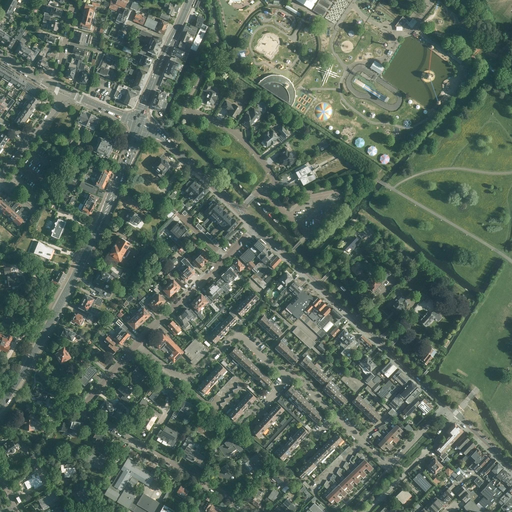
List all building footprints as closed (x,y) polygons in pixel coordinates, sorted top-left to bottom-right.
[(110,0),(110,5),(109,8),(111,9),(116,11),(118,5),(125,8),(127,4),(128,0),(121,0),(121,1),(118,0),(117,0),(117,1),(113,0),(110,0)] [(295,0),(304,5),(312,10),(313,10),(323,16),(332,0),(295,0)] [(84,10),(93,12),(94,8),(96,9),(96,7),(99,7),(99,4),(93,2),(92,5),(86,4),(85,6),(84,8),(85,8),(84,10)] [(167,2),(165,7),(169,9),(171,10),(169,14),(173,15),(175,11),(177,12),(179,7),(171,3),(171,4),(167,2)] [(4,9),(12,13),(15,7),(7,3),(7,4),(6,4),(5,5),(6,6),(4,9)] [(299,14),(288,7),(286,11),(297,18),(299,14)] [(43,15),(45,16),(50,17),(51,15),(60,17),(61,16),(62,12),(62,11),(58,10),(58,9),(55,8),(55,9),(51,8),(50,8),(50,11),(49,14),(46,13),(45,13),(44,13),(43,15)] [(12,13),(4,9),(3,10),(2,10),(1,12),(2,13),(1,14),(10,19),(12,17),(10,16),(12,13)] [(123,13),(118,24),(122,26),(123,24),(124,24),(124,23),(125,23),(127,18),(126,17),(129,10),(126,9),(126,10),(125,10),(123,13)] [(115,23),(118,24),(123,13),(120,12),(116,20),(115,23)] [(133,21),(138,23),(141,15),(137,13),(133,21)] [(148,17),(144,25),(164,34),(166,29),(166,27),(167,27),(168,24),(168,23),(165,22),(161,20),(159,23),(151,19),(153,14),(149,13),(148,17)] [(141,15),(138,23),(143,25),(146,17),(141,15)] [(49,24),(48,25),(47,29),(58,31),(60,23),(50,20),(50,17),(45,16),(43,22),(49,24)] [(82,21),(81,21),(92,24),(94,24),(95,19),(92,18),(83,16),(82,16),(82,18),(82,19),(82,21)] [(181,41),(178,48),(188,53),(190,48),(195,51),(207,26),(202,24),(204,19),(200,17),(198,16),(195,26),(195,27),(191,25),(190,27),(191,28),(185,26),(182,32),(179,40),(181,41)] [(402,16),(395,26),(396,27),(403,27),(407,21),(407,20),(402,16)] [(413,18),(407,25),(408,25),(411,27),(412,28),(417,22),(413,18)] [(80,23),(79,25),(80,25),(80,27),(82,28),(81,29),(90,32),(92,24),(81,21),(81,23),(80,23)] [(150,40),(148,44),(159,48),(162,40),(161,38),(141,30),(140,34),(149,38),(149,37),(153,39),(152,41),(150,40)] [(10,37),(6,45),(5,44),(5,45),(7,46),(7,47),(8,48),(9,47),(11,48),(17,39),(19,40),(23,34),(24,32),(23,31),(22,33),(20,32),(18,36),(16,35),(15,38),(14,39),(10,37)] [(90,40),(91,41),(91,39),(90,38),(91,35),(77,31),(76,36),(77,36),(76,41),(76,43),(88,46),(89,43),(90,40)] [(5,34),(0,41),(1,41),(1,42),(2,43),(3,43),(4,43),(6,44),(10,37),(9,36),(5,34)] [(44,34),(42,40),(54,43),(54,42),(55,42),(56,38),(55,38),(55,37),(52,36),(52,35),(48,34),(48,35),(44,34)] [(116,42),(118,43),(121,38),(121,36),(118,35),(117,36),(118,37),(117,39),(113,37),(111,40),(116,42)] [(21,54),(26,47),(27,46),(23,44),(24,43),(23,43),(25,40),(21,38),(18,43),(20,45),(19,46),(16,51),(18,52),(18,53),(20,55),(21,54)] [(121,38),(118,44),(127,47),(128,43),(126,42),(126,40),(121,38)] [(47,56),(46,58),(42,56),(45,52),(47,53),(48,50),(50,51),(51,48),(50,47),(52,45),(47,43),(42,51),(40,54),(39,56),(42,57),(37,65),(46,70),(48,66),(49,64),(48,63),(49,61),(49,60),(51,58),(47,56)] [(142,48),(141,50),(155,56),(159,48),(148,44),(146,50),(142,48)] [(24,56),(27,58),(31,50),(26,47),(27,46),(26,47),(21,54),(22,55),(22,56),(23,57),(24,56)] [(74,47),(72,53),(73,53),(72,54),(83,56),(84,55),(85,54),(85,52),(85,51),(85,50),(85,49),(80,48),(78,48),(78,47),(74,46),(74,47)] [(132,53),(136,54),(142,56),(140,59),(139,63),(128,58),(127,61),(133,63),(132,64),(138,66),(139,64),(144,65),(143,66),(150,69),(152,64),(154,59),(153,58),(153,57),(154,57),(155,56),(141,50),(140,53),(138,52),(133,50),(124,47),(122,51),(131,54),(132,53)] [(171,55),(175,57),(179,58),(179,57),(182,58),(184,54),(187,55),(188,53),(178,48),(178,49),(175,48),(172,54),(171,55)] [(31,50),(27,58),(28,58),(27,59),(30,61),(30,60),(32,61),(38,52),(37,52),(38,51),(36,50),(36,51),(33,49),(32,50),(31,50)] [(104,55),(96,73),(109,78),(109,77),(109,76),(109,75),(109,74),(108,73),(108,72),(108,71),(104,69),(107,64),(111,65),(114,59),(104,55)] [(79,64),(81,65),(81,63),(83,58),(75,56),(74,59),(80,60),(79,64)] [(171,57),(169,62),(182,67),(185,61),(175,57),(174,58),(171,57)] [(371,67),(380,73),(384,67),(374,61),(371,67)] [(169,62),(166,68),(179,74),(179,72),(180,72),(182,67),(169,62)] [(84,68),(85,64),(81,63),(81,65),(80,70),(79,72),(83,73),(81,82),(83,82),(83,83),(86,84),(88,85),(90,74),(86,73),(87,70),(84,68)] [(68,70),(67,69),(65,74),(67,74),(66,77),(69,78),(69,79),(72,79),(73,79),(76,66),(70,64),(68,70)] [(137,75),(136,78),(144,81),(147,72),(143,71),(144,69),(138,67),(138,69),(137,68),(137,69),(136,70),(136,71),(126,68),(124,72),(131,75),(132,73),(136,74),(137,75)] [(179,74),(166,68),(164,74),(165,76),(168,78),(176,81),(179,74)] [(13,74),(7,70),(2,78),(9,82),(13,74)] [(20,78),(13,74),(9,82),(16,86),(20,78)] [(258,85),(291,107),(295,100),(295,91),(290,83),(284,78),(271,76),(261,81),(258,85)] [(23,80),(20,78),(16,86),(18,87),(22,90),(27,82),(23,80)] [(144,81),(136,78),(132,87),(140,90),(144,81)] [(165,90),(169,92),(170,90),(171,90),(175,82),(168,79),(167,79),(164,78),(160,86),(165,88),(164,90),(165,90)] [(23,90),(27,92),(35,97),(40,90),(31,85),(27,83),(27,82),(22,90),(23,90)] [(114,97),(113,98),(122,102),(126,104),(131,106),(133,107),(136,101),(139,92),(136,90),(124,85),(123,88),(115,84),(113,89),(117,90),(114,97)] [(204,90),(208,92),(204,102),(207,103),(206,104),(210,105),(210,104),(212,105),(214,101),(215,102),(217,97),(216,96),(218,93),(210,89),(211,86),(206,84),(204,90)] [(156,95),(155,99),(162,102),(164,98),(165,95),(161,94),(161,93),(158,92),(156,95)] [(31,99),(29,102),(36,107),(37,107),(39,104),(38,104),(39,102),(33,97),(32,98),(32,97),(30,99),(31,99)] [(166,103),(164,102),(162,102),(155,99),(152,106),(155,107),(155,109),(155,110),(158,111),(159,110),(159,109),(161,110),(161,109),(164,110),(166,103)] [(232,116),(236,118),(242,109),(234,104),(234,106),(226,101),(223,107),(230,111),(229,114),(229,115),(231,116),(232,116)] [(28,104),(26,107),(32,112),(32,111),(33,112),(35,109),(34,108),(36,107),(29,102),(29,103),(28,102),(27,104),(28,104)] [(24,109),(22,112),(29,117),(29,116),(30,117),(32,114),(31,113),(32,112),(26,107),(25,106),(23,109),(24,109)] [(262,114),(254,109),(253,110),(253,112),(252,113),(247,114),(242,120),(244,122),(244,124),(248,127),(249,127),(251,125),(250,123),(255,117),(258,119),(262,114)] [(17,116),(18,116),(19,117),(25,121),(26,121),(26,122),(28,119),(28,118),(29,117),(22,112),(21,111),(17,116)] [(91,114),(86,112),(82,111),(78,120),(78,121),(77,123),(86,127),(91,114)] [(96,116),(91,114),(86,127),(94,130),(95,128),(100,118),(96,117),(96,116)] [(25,121),(19,117),(18,116),(18,117),(15,121),(18,124),(19,125),(18,126),(21,127),(22,126),(25,121)] [(303,124),(295,130),(298,133),(306,127),(303,124)] [(285,139),(286,139),(290,135),(282,127),(278,130),(282,134),(278,137),(273,131),(262,141),(263,142),(263,143),(265,145),(266,145),(267,146),(268,147),(272,144),(271,143),(275,140),(277,139),(281,143),(285,139)] [(3,132),(0,136),(0,138),(6,143),(9,138),(7,136),(8,135),(3,132)] [(104,156),(108,158),(114,144),(111,143),(111,142),(104,138),(104,139),(101,138),(98,143),(96,147),(96,148),(94,152),(97,153),(97,154),(104,157),(104,156)] [(355,146),(363,147),(365,139),(356,138),(355,146)] [(367,154),(376,155),(378,148),(369,146),(367,154)] [(282,156),(279,159),(281,161),(280,161),(280,163),(281,164),(282,164),(283,164),(284,166),(287,163),(289,166),(295,162),(293,159),(288,152),(286,150),(280,154),(282,156)] [(391,159),(386,153),(379,158),(384,164),(391,159)] [(155,172),(161,177),(166,171),(169,167),(170,168),(172,166),(164,159),(163,160),(161,158),(158,162),(157,162),(153,166),(154,167),(153,167),(157,171),(155,172)] [(296,173),(299,178),(303,186),(316,179),(311,171),(319,166),(316,162),(308,166),(307,163),(295,170),(296,173)] [(102,167),(99,173),(109,178),(109,177),(110,177),(111,176),(110,175),(112,172),(102,167)] [(99,173),(96,179),(106,183),(107,183),(108,182),(108,181),(108,180),(109,178),(99,173)] [(196,183),(191,178),(185,185),(183,187),(187,191),(195,183),(196,183)] [(106,183),(96,179),(93,184),(103,189),(104,188),(106,183)] [(79,187),(93,194),(96,187),(82,181),(79,187)] [(200,187),(195,183),(187,191),(192,196),(200,187)] [(205,191),(200,187),(192,196),(196,200),(205,191)] [(89,193),(86,199),(96,203),(99,199),(98,197),(89,193)] [(86,199),(83,204),(94,209),(96,203),(86,199)] [(0,208),(3,212),(8,206),(12,202),(10,200),(7,204),(6,205),(3,202),(0,204),(0,208)] [(218,205),(214,200),(205,209),(210,213),(218,205)] [(9,216),(13,211),(18,205),(16,203),(11,209),(8,206),(3,212),(6,215),(8,216),(9,216)] [(94,209),(83,204),(80,210),(87,213),(91,214),(92,214),(93,212),(92,212),(94,209)] [(166,215),(170,219),(174,214),(180,208),(176,204),(172,208),(166,215)] [(223,209),(218,205),(210,213),(214,218),(223,209)] [(58,211),(68,215),(70,211),(60,206),(58,211)] [(12,219),(14,221),(18,216),(24,209),(22,207),(16,214),(13,211),(9,216),(8,217),(11,220),(12,219)] [(227,214),(223,209),(214,218),(219,222),(227,214)] [(139,216),(140,216),(132,211),(132,212),(130,214),(128,213),(125,218),(133,224),(135,221),(139,224),(143,218),(139,216)] [(232,218),(227,214),(219,222),(223,226),(224,226),(232,218)] [(18,216),(14,221),(13,222),(16,224),(17,224),(19,226),(20,225),(22,227),(26,222),(24,220),(24,219),(23,218),(22,219),(18,216)] [(64,227),(65,225),(64,224),(66,221),(60,218),(58,222),(56,223),(53,223),(50,230),(53,231),(54,233),(52,238),(58,240),(59,237),(60,236),(61,234),(60,233),(63,227),(64,227)] [(177,221),(174,218),(166,226),(174,233),(183,223),(181,221),(180,221),(178,219),(177,221)] [(237,222),(232,218),(224,226),(228,230),(237,222)] [(183,223),(174,233),(181,240),(189,232),(186,230),(187,228),(185,226),(186,226),(183,223)] [(363,230),(362,231),(360,229),(356,233),(357,234),(355,236),(354,235),(349,240),(347,239),(341,246),(341,247),(341,248),(343,249),(344,249),(345,251),(346,252),(347,251),(350,247),(353,250),(360,242),(355,237),(358,235),(363,240),(367,236),(366,235),(367,234),(363,230)] [(140,239),(131,234),(129,237),(138,242),(140,239)] [(121,238),(117,244),(127,249),(129,246),(130,244),(121,238)] [(248,266),(251,269),(253,271),(256,267),(251,261),(265,247),(258,240),(253,245),(253,244),(239,257),(247,265),(249,266),(248,266)] [(45,246),(45,245),(39,242),(34,253),(49,260),(54,250),(45,246)] [(116,244),(113,249),(123,256),(127,249),(117,244),(116,244)] [(257,256),(262,261),(271,252),(267,249),(265,247),(259,254),(257,256)] [(203,248),(199,252),(201,254),(197,257),(204,264),(204,263),(205,264),(206,262),(206,261),(211,257),(203,248)] [(123,256),(113,249),(109,256),(110,257),(109,259),(112,261),(113,259),(119,262),(119,261),(120,262),(122,258),(124,259),(125,257),(123,256)] [(254,273),(255,272),(257,274),(271,259),(270,258),(273,255),(271,252),(262,261),(256,267),(253,271),(252,271),(254,273)] [(257,274),(258,274),(259,276),(266,269),(265,268),(267,266),(272,271),(274,269),(282,261),(277,256),(275,257),(274,256),(271,259),(257,274)] [(197,257),(193,262),(199,268),(201,266),(202,266),(204,265),(204,264),(197,257)] [(233,264),(240,271),(244,267),(238,260),(236,262),(234,262),(233,263),(233,264)] [(7,266),(4,267),(4,268),(5,274),(7,274),(9,286),(13,285),(20,283),(20,282),(25,281),(24,275),(19,276),(17,276),(16,273),(12,274),(13,274),(11,275),(11,274),(10,274),(10,273),(11,273),(11,272),(10,268),(8,268),(7,266)] [(182,273),(184,276),(182,278),(185,281),(187,279),(188,279),(194,273),(194,272),(188,267),(182,272),(182,273)] [(227,270),(225,272),(233,280),(238,276),(239,277),(242,275),(235,268),(233,271),(230,267),(229,268),(228,268),(227,269),(227,270)] [(121,277),(126,280),(131,273),(125,269),(121,277)] [(369,277),(365,282),(367,284),(371,288),(371,289),(373,291),(373,290),(374,291),(390,275),(384,269),(381,272),(376,278),(374,277),(371,280),(369,277)] [(58,270),(55,275),(58,276),(55,280),(53,279),(51,282),(56,284),(58,282),(61,284),(66,274),(65,274),(66,272),(63,271),(62,272),(60,271),(58,270)] [(100,272),(99,273),(98,273),(97,276),(105,282),(107,279),(107,278),(109,275),(103,271),(102,272),(101,271),(100,272)] [(171,282),(168,285),(175,291),(176,291),(177,290),(177,289),(180,287),(173,280),(176,278),(170,272),(168,274),(170,277),(168,279),(171,282)] [(221,278),(219,280),(230,291),(230,292),(232,290),(231,288),(228,285),(233,280),(225,272),(223,274),(222,274),(221,275),(221,276),(221,277),(221,278)] [(282,294),(285,291),(288,287),(286,285),(292,279),(289,276),(289,275),(287,273),(286,273),(278,281),(282,284),(283,283),(284,284),(282,286),(280,284),(277,288),(280,291),(279,292),(282,294)] [(105,282),(97,276),(94,281),(94,282),(93,283),(97,285),(95,289),(100,292),(99,294),(103,297),(105,298),(106,296),(107,297),(107,296),(109,297),(111,294),(109,293),(109,292),(103,288),(106,283),(105,282)] [(211,285),(210,286),(217,292),(217,293),(219,294),(223,290),(225,292),(227,294),(230,291),(219,280),(217,282),(215,280),(213,282),(214,282),(213,283),(212,283),(211,284),(211,285)] [(285,291),(289,295),(299,285),(295,281),(288,287),(285,291)] [(155,286),(156,287),(160,291),(162,288),(170,296),(172,294),(173,294),(174,293),(174,292),(175,291),(168,285),(166,287),(164,285),(161,287),(158,284),(155,286)] [(289,295),(294,299),(301,292),(303,289),(299,285),(289,295)] [(214,295),(217,292),(210,286),(209,286),(208,287),(208,288),(207,289),(208,289),(206,291),(214,298),(216,296),(214,295)] [(156,293),(152,297),(160,306),(160,305),(161,305),(163,304),(163,303),(165,301),(157,293),(160,291),(156,287),(153,290),(154,291),(156,293)] [(301,292),(294,299),(280,314),(292,325),(299,317),(304,313),(302,311),(314,299),(306,291),(303,294),(301,292)] [(252,292),(248,297),(254,303),(259,298),(252,292)] [(408,300),(410,297),(418,304),(422,299),(417,295),(415,297),(410,293),(408,295),(406,293),(404,296),(403,295),(398,301),(397,300),(396,299),(393,302),(392,302),(390,305),(390,306),(391,307),(390,308),(391,309),(390,309),(392,310),(393,311),(393,314),(398,316),(401,312),(402,313),(406,308),(405,307),(409,303),(406,300),(407,299),(408,300)] [(196,299),(203,306),(205,304),(207,306),(208,306),(208,305),(209,305),(211,304),(216,310),(216,312),(218,312),(221,310),(207,295),(205,296),(203,294),(201,295),(199,297),(198,297),(197,298),(196,299)] [(86,295),(82,301),(93,307),(95,303),(100,306),(102,303),(101,303),(103,300),(98,298),(96,301),(86,295)] [(141,300),(145,305),(147,303),(155,310),(157,308),(158,308),(159,307),(159,306),(160,306),(152,297),(149,300),(148,298),(146,300),(143,298),(141,300)] [(248,297),(243,301),(250,307),(254,303),(248,297)] [(312,311),(315,309),(322,301),(317,297),(304,312),(308,316),(312,311)] [(203,306),(196,299),(196,300),(195,300),(194,301),(194,302),(191,304),(193,306),(193,307),(196,309),(197,310),(196,311),(199,314),(198,315),(203,320),(205,318),(205,317),(202,314),(202,313),(202,310),(201,309),(200,309),(203,306)] [(139,311),(138,312),(145,320),(146,319),(147,319),(148,318),(148,317),(150,315),(148,313),(149,313),(146,310),(143,307),(145,305),(141,300),(139,303),(141,306),(137,310),(139,311)] [(91,309),(93,307),(82,301),(79,307),(87,312),(87,311),(89,312),(88,315),(93,318),(95,315),(90,312),(93,313),(94,311),(91,309)] [(243,301),(239,306),(246,312),(250,307),(243,301)] [(321,312),(326,305),(322,301),(315,309),(316,310),(318,309),(320,312),(321,312)] [(228,308),(228,309),(231,311),(236,316),(238,314),(241,316),(246,312),(239,306),(237,304),(234,307),(231,307),(231,306),(228,308)] [(321,312),(320,312),(313,320),(312,321),(314,323),(316,325),(318,327),(320,329),(322,331),(325,333),(327,335),(327,336),(337,325),(335,323),(331,320),(331,317),(334,314),(330,311),(333,308),(330,306),(328,304),(326,305),(321,312)] [(333,308),(330,311),(334,314),(339,319),(342,316),(333,308)] [(183,312),(182,314),(188,320),(190,319),(192,320),(194,317),(193,316),(186,309),(185,309),(183,311),(183,312)] [(431,314),(428,311),(420,321),(426,326),(434,317),(436,314),(439,316),(441,314),(435,309),(431,314)] [(230,315),(226,319),(233,325),(237,321),(234,318),(236,316),(231,311),(229,313),(230,315)] [(0,318),(5,321),(13,325),(17,318),(4,312),(0,318)] [(138,312),(133,317),(140,324),(143,322),(144,322),(145,321),(145,320),(138,312)] [(91,323),(93,318),(88,315),(86,318),(85,317),(85,316),(84,316),(83,316),(82,318),(83,316),(78,314),(77,315),(75,314),(73,317),(72,317),(72,319),(72,320),(70,322),(74,324),(75,322),(80,325),(80,324),(81,325),(85,318),(87,320),(86,321),(91,323)] [(188,320),(182,314),(181,315),(180,315),(179,315),(177,316),(177,318),(184,325),(182,326),(185,329),(189,325),(187,322),(188,320)] [(268,320),(264,316),(257,322),(262,327),(268,320)] [(140,324),(133,317),(131,320),(129,318),(125,321),(129,325),(130,324),(130,325),(133,328),(133,327),(135,329),(137,327),(138,327),(139,326),(139,325),(140,325),(140,324)] [(226,319),(222,324),(228,330),(233,325),(226,319)] [(269,320),(268,320),(262,327),(267,331),(273,324),(274,323),(270,319),(269,320)] [(121,331),(119,333),(126,340),(128,337),(130,335),(121,327),(124,325),(118,320),(116,323),(120,327),(118,329),(121,331)] [(181,331),(180,330),(181,330),(179,327),(172,321),(168,326),(173,331),(172,332),(175,335),(177,333),(177,334),(181,331)] [(217,329),(224,335),(228,330),(222,324),(219,322),(215,326),(217,329)] [(273,324),(267,331),(271,335),(277,329),(279,327),(274,323),(273,324)] [(340,330),(336,327),(330,333),(334,337),(340,330)] [(75,334),(72,333),(73,332),(68,329),(68,330),(64,329),(61,335),(63,336),(62,336),(65,338),(65,337),(71,340),(75,334)] [(217,329),(213,333),(220,339),(224,335),(217,329)] [(282,333),(277,329),(271,335),(276,339),(282,333)] [(295,334),(299,339),(304,333),(300,329),(295,334)] [(340,344),(341,346),(351,336),(344,329),(337,337),(336,338),(341,343),(340,344)] [(126,340),(119,333),(116,332),(112,336),(110,334),(108,336),(113,341),(115,339),(121,344),(123,342),(124,343),(126,340)] [(0,350),(0,351),(1,348),(7,351),(10,344),(9,344),(12,337),(11,336),(10,335),(8,335),(8,336),(7,336),(4,335),(3,335),(0,333),(0,350)] [(220,339),(213,333),(210,336),(208,333),(205,337),(211,343),(212,341),(215,344),(220,339)] [(168,357),(173,362),(183,352),(180,350),(165,335),(164,336),(163,334),(157,339),(156,338),(155,340),(156,341),(154,343),(160,349),(165,344),(173,352),(172,354),(171,354),(172,354),(170,356),(170,355),(170,356),(168,357)] [(357,342),(354,345),(355,346),(355,345),(356,346),(360,342),(363,344),(365,346),(366,345),(368,346),(366,349),(368,351),(370,348),(373,345),(362,335),(357,340),(358,341),(357,342)] [(113,341),(108,336),(107,338),(107,337),(103,341),(108,346),(107,347),(106,348),(113,354),(114,353),(114,354),(116,352),(115,351),(117,349),(113,345),(115,343),(113,341)] [(355,346),(354,345),(357,342),(354,339),(351,336),(341,346),(344,349),(340,353),(342,354),(344,356),(349,351),(351,353),(357,347),(355,346)] [(190,362),(193,365),(194,365),(208,351),(204,347),(205,347),(195,338),(184,351),(185,352),(184,353),(192,360),(190,362)] [(275,348),(279,352),(286,346),(288,343),(283,338),(280,341),(281,341),(275,348)] [(327,348),(321,342),(316,347),(322,353),(327,348)] [(91,349),(95,352),(96,353),(100,350),(95,345),(91,349)] [(425,349),(424,350),(426,351),(420,360),(426,365),(433,357),(437,352),(428,345),(427,346),(425,349)] [(279,352),(284,357),(290,350),(286,346),(279,352)] [(67,363),(66,360),(70,358),(64,347),(58,351),(59,352),(56,354),(61,363),(62,363),(63,365),(67,363)] [(229,354),(234,358),(240,352),(235,348),(229,354)] [(284,357),(288,361),(295,354),(290,350),(284,357)] [(245,356),(240,352),(232,360),(237,365),(239,363),(245,356)] [(304,367),(310,361),(311,359),(304,352),(299,358),(299,359),(301,361),(299,363),(304,367)] [(293,365),(299,359),(299,358),(295,354),(288,361),(293,365)] [(362,370),(371,361),(367,356),(365,357),(362,354),(357,360),(357,361),(358,363),(361,366),(360,367),(362,370)] [(77,361),(82,365),(86,359),(82,356),(77,361)] [(249,360),(245,356),(239,363),(243,367),(249,360)] [(253,365),(249,360),(243,367),(247,371),(253,365)] [(379,371),(376,374),(374,376),(367,384),(375,391),(379,387),(375,383),(381,378),(384,381),(397,367),(389,360),(379,371)] [(304,367),(308,372),(314,365),(310,361),(304,367)] [(367,384),(374,376),(371,373),(370,374),(369,372),(376,365),(371,361),(362,370),(363,371),(362,371),(368,376),(363,381),(367,384)] [(308,372),(313,376),(319,370),(321,367),(317,363),(314,365),(308,372)] [(219,364),(215,369),(222,375),(226,370),(219,364)] [(97,372),(90,365),(77,380),(84,387),(97,372)] [(132,373),(142,381),(150,371),(145,367),(144,369),(139,365),(132,373)] [(255,366),(253,365),(247,371),(249,373),(252,375),(258,369),(255,366)] [(215,369),(211,373),(217,379),(222,375),(215,369)] [(263,373),(258,369),(252,375),(253,377),(256,380),(263,373)] [(385,396),(405,375),(399,369),(376,393),(382,399),(385,396)] [(313,376),(317,380),(324,374),(319,370),(313,376)] [(211,373),(207,378),(213,384),(217,379),(211,373)] [(267,377),(263,373),(256,380),(261,384),(267,377)] [(326,381),(328,383),(330,381),(333,378),(330,376),(328,378),(324,374),(317,380),(322,385),(326,381)] [(409,379),(405,375),(385,396),(387,398),(393,392),(398,387),(399,389),(409,379)] [(272,382),(267,377),(261,384),(265,388),(272,382)] [(207,378),(202,382),(209,388),(213,384),(207,378)] [(348,378),(344,382),(347,386),(352,382),(348,378)] [(322,389),(327,393),(333,387),(335,385),(330,381),(328,383),(322,389)] [(403,400),(403,399),(416,386),(411,381),(398,394),(396,396),(392,401),(388,405),(395,411),(399,407),(404,401),(403,400)] [(124,382),(123,383),(118,389),(124,395),(121,398),(127,403),(129,401),(126,398),(129,394),(133,390),(124,382)] [(209,388),(202,382),(198,387),(205,393),(209,388)] [(167,395),(173,399),(178,391),(173,389),(173,388),(172,387),(171,388),(163,383),(162,383),(149,397),(153,401),(163,389),(169,393),(167,395)] [(335,385),(327,393),(331,398),(337,391),(339,389),(335,385)] [(351,389),(355,393),(359,388),(355,385),(351,389)] [(284,393),(289,398),(295,391),(291,386),(284,393)] [(47,393),(37,388),(35,387),(31,393),(34,395),(33,395),(43,400),(47,393)] [(417,388),(404,401),(408,405),(420,392),(417,390),(418,389),(417,388)] [(289,398),(294,402),(300,395),(295,391),(289,398)] [(337,391),(331,398),(336,402),(342,395),(337,391)] [(249,392),(245,397),(252,403),(256,398),(255,398),(249,392)] [(296,408),(298,406),(305,399),(300,395),(294,402),(292,404),(296,408)] [(342,395),(336,402),(340,406),(347,400),(342,395)] [(352,402),(356,406),(363,400),(358,395),(352,402)] [(183,396),(172,415),(176,417),(182,407),(189,411),(193,405),(185,401),(187,399),(183,396)] [(245,397),(241,401),(247,408),(252,403),(245,397)] [(143,398),(139,404),(145,408),(149,402),(143,398)] [(356,406),(361,411),(368,403),(369,402),(364,398),(363,400),(356,406)] [(403,411),(407,416),(417,406),(426,414),(432,407),(427,402),(428,400),(426,398),(425,399),(424,399),(420,403),(415,398),(403,411)] [(298,406),(303,410),(309,404),(305,399),(298,406)] [(241,401),(236,406),(243,412),(247,408),(241,401)] [(122,406),(117,403),(114,407),(112,406),(113,405),(109,402),(108,404),(106,402),(104,405),(103,405),(102,407),(102,409),(105,411),(113,416),(118,408),(120,409),(119,410),(122,412),(125,408),(122,406)] [(373,407),(368,403),(361,411),(365,415),(372,408),(373,407)] [(277,404),(273,409),(280,415),(284,410),(277,404)] [(303,410),(307,414),(314,408),(309,404),(303,410)] [(236,406),(232,410),(239,416),(243,412),(236,406)] [(239,416),(232,410),(230,408),(223,415),(232,422),(234,420),(235,421),(239,416)] [(307,414),(312,419),(318,412),(314,408),(307,414)] [(365,415),(370,419),(376,412),(372,408),(365,415)] [(273,409),(269,413),(275,419),(280,415),(273,409)] [(393,428),(390,431),(396,436),(398,433),(402,437),(405,433),(391,420),(393,418),(397,414),(392,409),(388,413),(390,415),(389,418),(384,421),(385,423),(386,424),(389,422),(392,425),(391,427),(393,428)] [(142,425),(147,428),(150,430),(152,426),(154,427),(157,421),(155,420),(157,417),(148,411),(146,414),(143,419),(145,420),(142,425)] [(318,412),(312,419),(316,423),(323,416),(318,412)] [(376,412),(370,419),(375,424),(381,417),(376,412)] [(269,413),(265,418),(271,424),(275,419),(269,413)] [(28,417),(28,419),(26,419),(25,419),(24,424),(26,424),(26,429),(33,429),(33,425),(34,425),(37,422),(36,421),(38,420),(38,421),(41,418),(37,415),(35,417),(33,414),(31,415),(30,414),(28,416),(28,417)] [(183,421),(176,417),(172,415),(169,420),(168,420),(165,425),(165,426),(162,431),(160,430),(156,436),(169,443),(171,439),(174,441),(179,434),(177,433),(180,427),(183,421)] [(265,418),(260,422),(267,428),(271,424),(265,418)] [(62,423),(61,427),(63,427),(62,430),(64,431),(63,435),(67,436),(68,432),(71,432),(72,430),(75,431),(75,429),(78,429),(78,428),(82,429),(83,423),(76,421),(76,422),(73,421),(73,422),(70,421),(69,424),(62,423)] [(195,431),(211,441),(217,430),(201,421),(195,431)] [(260,422),(256,427),(263,433),(267,428),(260,422)] [(449,435),(435,450),(440,456),(444,451),(463,432),(459,428),(454,424),(446,432),(449,435)] [(388,433),(384,438),(389,443),(392,440),(396,444),(399,440),(396,436),(390,431),(383,425),(378,428),(379,430),(379,431),(383,428),(388,433)] [(263,433),(256,427),(252,431),(259,437),(263,433)] [(302,427),(297,431),(304,437),(308,433),(302,427)] [(101,440),(103,441),(106,436),(100,433),(102,431),(98,429),(93,438),(94,438),(92,441),(96,444),(98,445),(101,440)] [(297,431),(293,436),(300,442),(304,437),(297,431)] [(393,447),(389,443),(384,438),(377,431),(372,434),(373,437),(377,435),(382,440),(377,444),(383,450),(386,447),(390,450),(393,447)] [(336,434),(332,438),(338,444),(342,440),(336,434)] [(455,444),(461,450),(469,440),(464,435),(455,444)] [(293,436),(289,440),(296,446),(300,442),(293,436)] [(332,438),(327,442),(334,449),(338,444),(332,438)] [(203,446),(193,439),(190,443),(200,449),(203,446)] [(240,452),(243,450),(238,442),(234,445),(230,439),(224,443),(219,447),(225,457),(236,449),(240,452)] [(289,440),(285,445),(291,451),(296,446),(289,440)] [(466,455),(462,459),(464,462),(468,457),(470,455),(473,452),(470,450),(475,446),(469,440),(461,450),(466,455)] [(12,453),(13,453),(13,452),(14,452),(14,451),(15,450),(14,449),(20,445),(18,443),(15,445),(12,441),(7,443),(5,443),(3,445),(3,446),(7,453),(10,452),(11,452),(11,453),(12,453)] [(327,442),(323,447),(329,453),(334,449),(327,442)] [(285,445),(281,449),(287,455),(291,451),(285,445)] [(186,458),(193,462),(198,453),(192,449),(188,446),(185,451),(181,457),(185,460),(186,458)] [(287,455),(281,449),(278,447),(274,452),(283,460),(287,455)] [(323,447),(318,451),(325,457),(329,453),(323,447)] [(470,458),(475,463),(483,454),(482,453),(481,454),(479,452),(480,452),(477,449),(471,456),(470,455),(468,457),(469,458),(470,458)] [(114,462),(116,458),(105,451),(103,455),(100,454),(98,457),(90,452),(85,460),(99,469),(106,458),(114,462)] [(318,451),(314,455),(320,462),(325,457),(318,451)] [(362,461),(358,466),(363,471),(366,468),(370,472),(373,469),(363,458),(364,457),(358,451),(356,454),(356,455),(362,461)] [(37,458),(34,453),(29,457),(30,459),(27,461),(29,464),(37,458)] [(198,453),(193,462),(199,466),(198,467),(202,470),(206,464),(203,460),(205,457),(198,453)] [(263,466),(261,463),(260,461),(256,454),(250,458),(251,459),(246,462),(253,473),(263,466)] [(475,463),(471,466),(473,468),(473,469),(476,472),(489,459),(486,456),(485,456),(483,454),(475,463)] [(314,455),(310,459),(316,466),(320,462),(314,455)] [(356,467),(351,472),(360,481),(358,479),(361,476),(363,478),(367,475),(363,471),(358,466),(353,461),(355,457),(352,455),(349,460),(356,467)] [(432,462),(431,461),(430,463),(427,467),(429,469),(429,470),(432,474),(433,473),(435,476),(438,473),(439,472),(440,472),(441,472),(441,471),(442,470),(442,469),(444,467),(436,458),(432,462)] [(139,500),(134,497),(135,495),(134,491),(135,489),(135,484),(138,479),(143,470),(144,468),(142,467),(141,468),(139,467),(135,465),(133,463),(133,462),(127,459),(122,469),(121,469),(120,470),(121,471),(118,476),(117,475),(116,478),(113,483),(112,484),(111,484),(105,494),(115,500),(118,501),(118,502),(128,507),(135,511),(157,511),(159,511),(163,504),(158,501),(161,496),(151,490),(147,495),(143,492),(139,500)] [(310,459),(305,464),(311,470),(316,466),(310,459)] [(482,477),(483,479),(498,463),(494,459),(493,459),(480,473),(481,474),(480,475),(482,477)] [(349,474),(345,478),(352,485),(354,482),(357,485),(360,481),(351,472),(346,467),(348,463),(346,462),(343,467),(349,474)] [(486,479),(489,482),(503,467),(498,463),(483,479),(485,480),(486,479)] [(75,467),(72,467),(72,464),(61,465),(61,472),(64,472),(64,477),(76,476),(75,467)] [(230,470),(231,470),(226,464),(220,468),(221,468),(215,472),(222,482),(233,475),(230,470)] [(305,464),(301,468),(307,474),(311,470),(305,464)] [(464,473),(458,467),(451,475),(455,479),(460,474),(462,476),(464,473)] [(480,492),(484,496),(506,471),(504,469),(503,468),(503,467),(489,482),(480,492)] [(45,479),(39,468),(35,470),(33,472),(33,473),(34,474),(29,476),(30,479),(29,480),(28,481),(28,482),(29,483),(28,484),(30,486),(30,487),(31,487),(31,488),(34,486),(35,488),(35,489),(36,488),(43,485),(41,481),(43,480),(45,479)] [(307,474),(301,468),(296,472),(296,473),(294,475),(297,478),(299,475),(303,479),(307,474)] [(343,480),(338,484),(347,494),(345,491),(348,489),(350,491),(354,487),(352,485),(345,478),(340,473),(342,469),(341,469),(339,468),(336,473),(343,480)] [(145,471),(143,470),(138,479),(148,485),(153,478),(152,478),(155,473),(152,471),(150,473),(145,471)] [(285,484),(289,488),(295,483),(291,480),(290,481),(278,471),(272,478),(283,486),(285,484)] [(506,471),(484,496),(488,500),(495,492),(511,475),(506,471)] [(413,479),(425,491),(431,485),(419,473),(413,479)] [(337,486),(332,491),(341,500),(337,496),(340,493),(344,497),(347,494),(338,484),(333,479),(335,476),(333,474),(330,479),(337,486)] [(511,482),(511,476),(511,475),(495,492),(499,496),(511,482)] [(483,482),(477,477),(474,481),(473,481),(479,487),(483,482)] [(341,500),(332,491),(327,486),(329,482),(328,481),(326,480),(323,486),(328,490),(323,495),(325,497),(332,504),(335,501),(337,503),(341,500)] [(76,493),(79,496),(83,502),(92,496),(84,483),(82,485),(84,488),(76,493)] [(452,484),(448,487),(447,486),(442,491),(450,498),(454,494),(450,490),(454,486),(452,484)] [(453,490),(459,496),(466,488),(462,484),(461,486),(459,488),(457,486),(453,490)] [(185,499),(182,503),(185,504),(189,499),(190,496),(187,494),(186,496),(186,495),(188,491),(181,486),(180,487),(179,487),(178,490),(177,492),(178,492),(177,494),(184,499),(184,498),(185,499)] [(497,503),(501,507),(511,495),(511,486),(508,490),(500,499),(501,500),(497,503)] [(396,497),(402,504),(411,495),(404,488),(401,491),(402,492),(396,497)] [(466,488),(459,496),(466,503),(470,499),(469,498),(474,492),(473,492),(473,491),(471,490),(470,492),(466,488)] [(253,504),(259,508),(261,506),(258,504),(261,500),(257,497),(261,492),(256,489),(250,495),(252,497),(250,501),(253,503),(253,504)] [(268,498),(274,502),(279,494),(279,493),(279,492),(275,489),(274,491),(273,490),(268,498)] [(305,489),(302,492),(308,498),(311,495),(305,489)] [(48,495),(38,500),(39,503),(40,505),(41,505),(42,508),(43,507),(44,509),(49,507),(48,505),(54,502),(59,498),(53,490),(48,494),(48,495)] [(438,494),(436,496),(440,501),(443,498),(446,502),(450,498),(442,491),(439,494),(440,495),(438,494)] [(511,495),(501,507),(502,508),(499,510),(500,511),(503,510),(504,511),(505,510),(507,511),(511,507),(511,506),(511,495)] [(435,500),(431,504),(438,510),(442,506),(438,503),(440,501),(436,496),(433,498),(435,500)] [(276,510),(278,511),(283,511),(291,504),(286,499),(279,507),(277,505),(274,509),(275,511),(276,510)] [(482,511),(471,499),(463,506),(463,507),(467,511),(469,510),(470,511),(482,511)] [(214,511),(217,508),(212,505),(211,505),(209,504),(210,502),(208,501),(207,501),(203,509),(202,509),(203,509),(205,510),(206,509),(208,511),(207,511),(214,511)] [(305,511),(329,511),(326,508),(323,511),(323,510),(325,507),(321,503),(318,505),(315,502),(310,508),(308,506),(306,508),(308,510),(305,511)] [(430,502),(424,508),(427,511),(428,511),(430,510),(431,511),(435,511),(438,510),(431,504),(430,502)]
